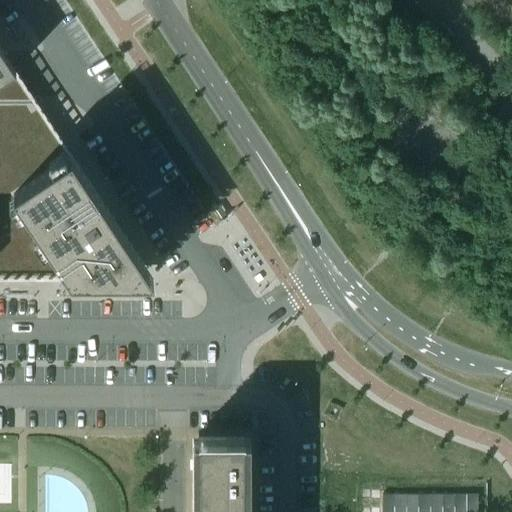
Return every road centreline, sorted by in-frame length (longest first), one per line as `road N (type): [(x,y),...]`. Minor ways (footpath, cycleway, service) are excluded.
road 1 (residential): [(229,330),(218,293),(27,0)]
road 2 (tertiary): [(317,274),(391,356),(453,394),(511,411)]
road 3 (tertiary): [(511,371),(413,333),(363,294),(338,261)]
road 4 (tertiary): [(275,171),(155,0)]
road 5 (unclassified): [(283,511),(283,423),(260,394),(229,393)]
